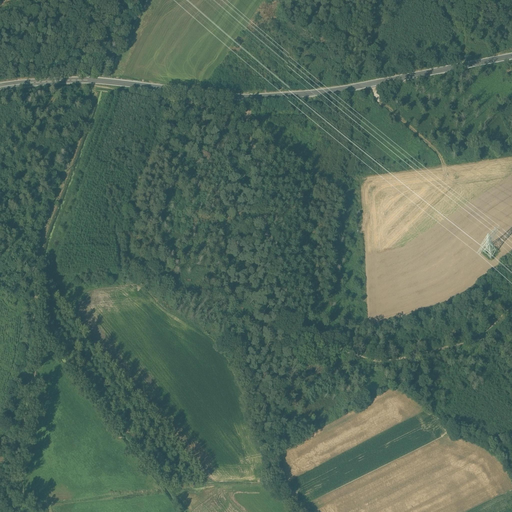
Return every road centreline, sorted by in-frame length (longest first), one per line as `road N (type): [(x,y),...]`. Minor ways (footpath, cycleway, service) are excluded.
road 1 (secondary): [(0,87),(80,79),(269,95),(511,56)]
road 2 (track): [(245,96),(291,331)]
road 3 (track): [(291,331),(380,360),(477,338)]
road 4 (track): [(302,511),(282,481),(276,449),(291,331)]
road 5 (unknown): [(245,110),(137,96),(80,79)]
